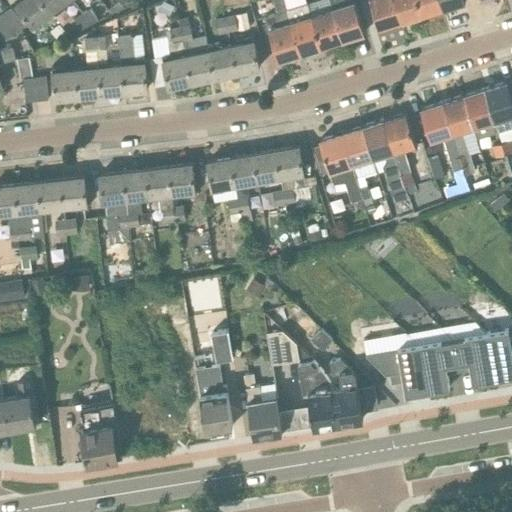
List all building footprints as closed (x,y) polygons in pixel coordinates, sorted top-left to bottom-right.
[(42,19),(52,12),(42,0),(20,0),(16,4),(35,29),(44,22),(42,19)] [(64,7),(72,0),(42,0),(52,12),(62,4),(64,7)] [(279,60),(300,53),(291,25),(283,0),(274,0),(278,13),(265,17),(279,60)] [(300,53),(322,47),(312,16),(307,2),(295,6),(293,0),(283,0),(291,25),(300,53)] [(337,23),(342,40),(365,33),(354,1),(353,1),(352,0),(331,0),(333,8),(332,8),(337,23)] [(370,0),(379,28),(401,21),(394,0),(370,0)] [(394,0),(401,21),(422,15),(417,0),(394,0)] [(417,0),(422,15),(443,9),(440,0),(417,0)] [(440,0),(443,9),(465,2),(464,0),(440,0)] [(322,47),(342,40),(337,23),(332,8),(312,14),(308,2),(307,2),(312,16),(322,47)] [(17,33),(26,26),(11,7),(2,14),(17,33)] [(83,14),(89,25),(98,21),(92,9),(83,14)] [(235,13),(225,15),(228,31),(238,29),(235,13)] [(0,30),(7,40),(17,33),(2,14),(0,15),(0,30)] [(80,29),(89,25),(83,14),(74,18),(80,29)] [(225,15),(215,18),(218,33),(228,31),(225,15)] [(50,31),(57,40),(66,32),(60,24),(50,31)] [(191,81),(214,76),(206,36),(193,39),(190,24),(180,26),(191,81)] [(169,86),(191,81),(180,26),(170,28),(171,29),(166,30),(171,54),(162,55),(169,86)] [(122,62),(125,91),(148,88),(144,57),(135,58),(132,33),(119,35),(122,62)] [(101,93),(125,91),(122,62),(109,64),(105,35),(96,36),(101,93)] [(78,95),(101,93),(96,36),(86,37),(87,49),(86,49),(88,66),(75,67),(78,95)] [(214,76),(237,71),(231,43),(209,48),(207,36),(206,36),(214,76)] [(231,43),(237,71),(260,66),(253,36),(244,38),(244,40),(231,43)] [(0,63),(16,58),(12,46),(0,49),(0,63)] [(55,98),(78,95),(75,67),(65,68),(64,66),(52,67),(55,98)] [(35,77),(37,100),(49,99),(46,76),(35,77)] [(26,101),(37,100),(35,77),(24,78),(26,101)] [(499,131),(511,126),(511,97),(507,81),(485,87),(499,131)] [(477,137),(478,137),(499,131),(485,87),(464,94),(474,127),(477,137)] [(476,172),(463,130),(474,127),(464,94),(444,100),(465,167),(467,174),(476,172)] [(466,175),(467,174),(465,167),(444,100),(421,107),(431,140),(444,136),(454,171),(464,167),(466,175)] [(404,149),(416,145),(406,112),(384,119),(395,156),(408,195),(417,192),(404,149)] [(408,195),(395,156),(384,119),(363,125),(374,158),(385,155),(387,160),(383,166),(394,203),(409,199),(408,195)] [(377,171),(374,158),(363,125),(342,132),(352,164),(356,177),(377,171)] [(356,177),(352,164),(342,132),(320,139),(322,146),(313,149),(313,148),(312,148),(320,173),(342,166),(352,201),(354,201),(363,198),(359,187),(356,177)] [(502,143),(505,154),(511,152),(511,140),(502,143)] [(496,157),(505,154),(502,143),(492,146),(496,157)] [(281,178),(304,174),(299,145),(276,149),(281,178)] [(258,182),(281,178),(276,149),(253,153),(258,182)] [(235,185),(258,182),(253,153),(230,157),(235,185)] [(237,197),(235,185),(230,157),(208,161),(212,189),(214,201),(228,199),(237,197)] [(172,194),(196,192),(192,163),(169,165),(172,194)] [(174,206),(172,194),(169,165),(146,168),(149,197),(160,195),(162,209),(164,209),(166,223),(177,221),(174,206)] [(123,171),(129,226),(140,225),(138,212),(142,212),(141,197),(149,197),(146,168),(123,171)] [(107,202),(111,243),(113,243),(121,242),(121,244),(131,243),(129,226),(123,171),(100,174),(103,203),(107,202)] [(64,206),(87,204),(84,175),(61,178),(64,206)] [(473,182),(475,187),(490,181),(488,176),(473,182)] [(41,209),(64,206),(61,178),(38,181),(41,209)] [(44,236),(41,209),(38,181),(15,183),(18,212),(19,212),(20,224),(21,239),(32,238),(32,237),(44,236)] [(19,212),(18,212),(15,183),(0,184),(0,213),(7,213),(7,216),(10,216),(10,225),(20,224),(19,212)] [(369,184),(359,187),(363,198),(365,205),(374,202),(371,190),(369,184)] [(283,190),(286,212),(296,211),(293,189),(283,190)] [(287,214),(286,212),(283,190),(274,191),(277,215),(287,214)] [(508,199),(504,193),(490,203),(495,209),(508,199)] [(238,197),(241,213),(243,223),(252,221),(248,195),(238,197)] [(231,214),(241,213),(238,197),(237,197),(228,199),(231,214)] [(363,198),(354,201),(356,208),(365,205),(363,198)] [(376,211),(374,203),(366,206),(368,213),(376,211)] [(174,206),(177,221),(185,221),(183,205),(174,206)] [(67,234),(77,233),(76,220),(75,218),(65,219),(67,234)] [(57,235),(67,234),(65,219),(55,220),(57,235)] [(12,240),(21,239),(20,224),(10,225),(12,240)] [(307,232),(309,240),(322,237),(320,228),(307,232)] [(292,236),(294,244),(302,242),(300,234),(292,236)] [(20,247),(21,260),(36,258),(35,246),(20,247)] [(136,268),(136,279),(148,278),(147,268),(136,268)] [(72,273),(71,289),(88,290),(89,273),(72,273)] [(43,276),(31,279),(35,294),(47,291),(43,276)] [(253,278),(246,289),(257,295),(264,284),(253,278)] [(508,327),(487,331),(495,378),(511,375),(511,328),(508,329),(508,327)] [(233,357),(228,329),(212,331),(216,359),(233,357)] [(273,363),(299,360),(297,342),(283,329),(268,331),(273,363)] [(313,339),(323,349),(333,338),(323,329),(313,339)] [(495,378),(487,331),(465,335),(465,336),(453,338),(458,363),(469,360),(473,382),(495,378)] [(191,334),(203,410),(206,430),(232,426),(232,425),(233,425),(227,384),(223,385),(220,364),(214,365),(209,332),(191,334)] [(441,339),(419,343),(428,390),(450,387),(446,365),(458,363),(453,338),(442,340),(441,339)] [(402,372),(406,394),(428,390),(419,343),(398,347),(398,348),(366,353),(386,374),(402,372)] [(342,385),(332,386),(337,423),(363,419),(355,370),(342,357),(330,359),(333,373),(340,372),(342,385)] [(314,427),(337,423),(332,386),(332,380),(319,364),(315,359),(312,362),(300,364),(305,392),(308,392),(314,427)] [(4,397),(10,430),(36,425),(28,378),(19,380),(21,394),(4,397)] [(178,392),(156,395),(163,436),(186,433),(182,413),(194,411),(189,381),(176,383),(178,392)] [(260,385),(246,387),(254,436),(282,432),(276,395),(262,397),(260,385)] [(133,390),(121,392),(125,422),(137,420),(140,440),(163,436),(156,395),(135,399),(133,390)] [(0,431),(10,430),(4,397),(0,397),(0,431)] [(82,426),(85,448),(86,452),(88,452),(89,463),(122,457),(113,403),(82,408),(84,426),(82,426)]
